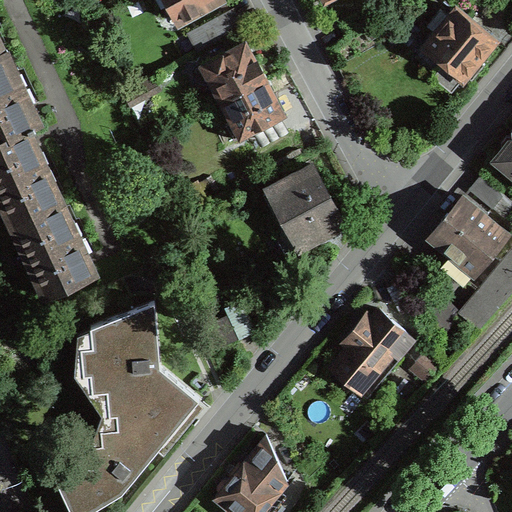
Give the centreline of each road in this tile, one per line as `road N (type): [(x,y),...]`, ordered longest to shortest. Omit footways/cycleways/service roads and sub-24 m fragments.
road 1 (residential): [(153,511),(395,212)]
road 2 (residential): [(282,0),(395,212)]
road 3 (residential): [(395,212),(511,75)]
